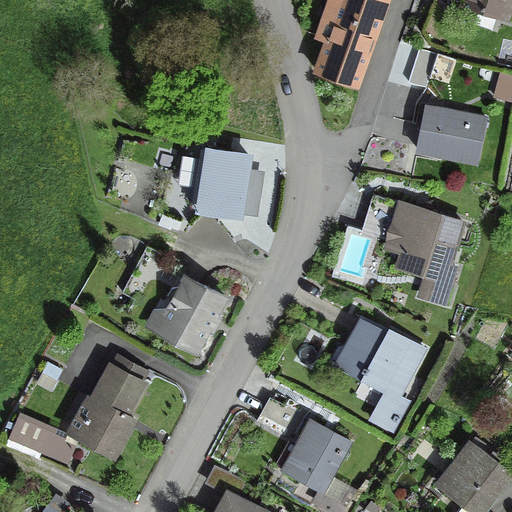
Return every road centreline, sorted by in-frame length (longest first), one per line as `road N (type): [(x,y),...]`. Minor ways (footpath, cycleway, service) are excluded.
road 1 (residential): [(317,172),(302,241),(275,299),(158,511)]
road 2 (residential): [(400,0),(358,119),(317,172)]
road 3 (residential): [(273,0),(317,172)]
